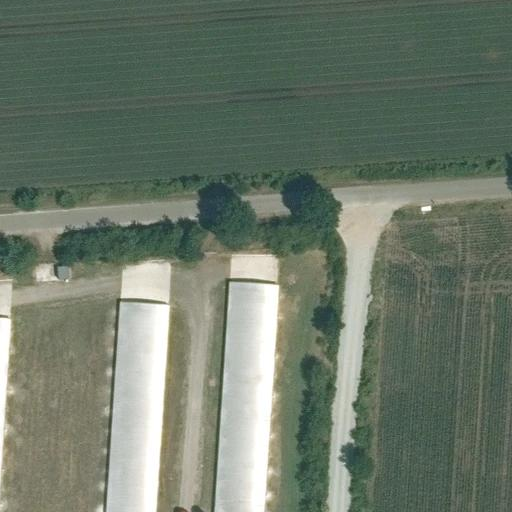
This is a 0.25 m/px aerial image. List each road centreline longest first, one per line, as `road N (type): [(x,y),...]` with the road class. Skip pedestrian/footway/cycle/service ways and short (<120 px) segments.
road 1 (unclassified): [(511,191),(0,229)]
road 2 (track): [(359,203),(338,511)]
